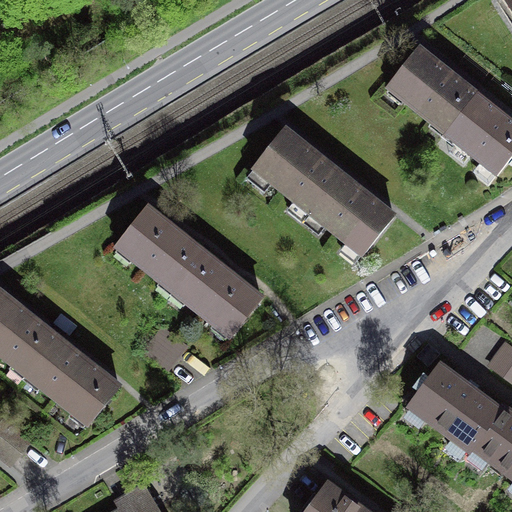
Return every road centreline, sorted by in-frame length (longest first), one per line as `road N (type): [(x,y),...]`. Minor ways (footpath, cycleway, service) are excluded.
road 1 (residential): [(25,511),(262,368),(341,348)]
road 2 (primary): [(0,178),(296,0)]
road 3 (residential): [(341,348),(511,230)]
road 4 (residential): [(245,511),(342,401),(341,348)]
